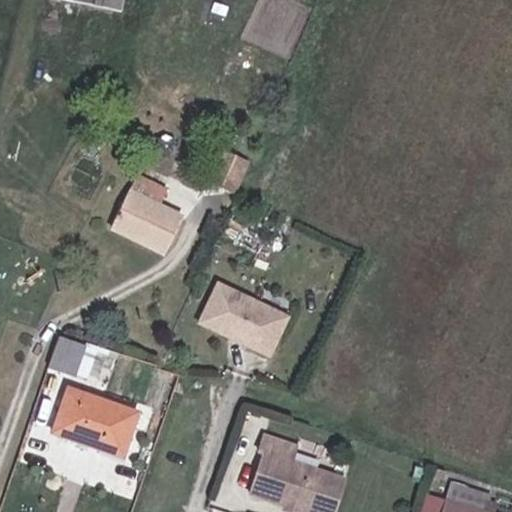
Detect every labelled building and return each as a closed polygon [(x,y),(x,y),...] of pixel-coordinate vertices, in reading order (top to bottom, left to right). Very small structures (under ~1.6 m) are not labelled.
[(70,0),(129,10),(130,0),(70,0)] [(229,152),(214,185),(241,197),(256,164),(229,152)] [(141,197),(124,232),(177,258),(194,222),(141,197)] [(228,287),(210,327),(240,341),(242,337),(274,351),(286,347),(298,320),(228,287)] [(242,337),(240,341),(280,359),(286,347),(274,351),(242,337)] [(56,373),(84,382),(93,352),(67,342),(56,373)] [(62,442),(107,458),(110,449),(131,456),(144,421),(78,397),(62,442)] [(269,452),(274,454),(262,497),(311,511),(344,511),(355,480),(301,463),(306,446),(275,435),(269,452)] [(128,466),(131,456),(110,449),(107,458),(128,466)] [(498,511),(455,499),(451,511),(498,511)]
